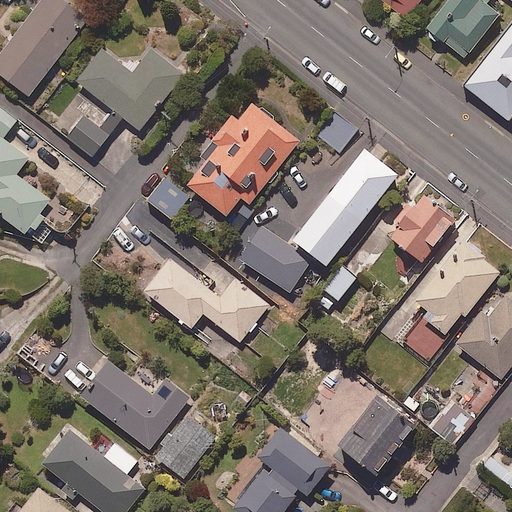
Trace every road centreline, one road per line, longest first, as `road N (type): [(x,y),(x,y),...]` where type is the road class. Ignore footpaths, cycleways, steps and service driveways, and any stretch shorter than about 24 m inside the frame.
road 1 (secondary): [(278,0),(511,184)]
road 2 (residential): [(511,395),(416,511)]
